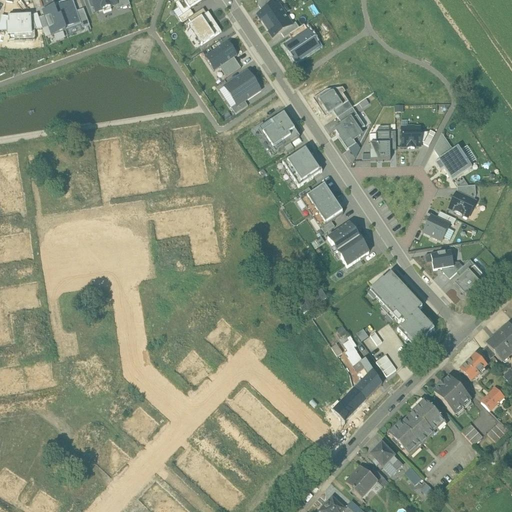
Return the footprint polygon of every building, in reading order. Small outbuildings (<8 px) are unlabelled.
[(83,31),(83,29),(81,26),(82,26),(77,12),(72,0),(69,0),(55,5),(56,7),(54,8),(58,18),(61,17),(66,31),(65,31),(67,37),(83,31)] [(91,0),(96,13),(103,10),(104,14),(111,11),(110,8),(116,5),(117,5),(115,0),(91,0)] [(127,0),(115,0),(117,5),(116,5),(118,10),(130,5),(127,0)] [(206,0),(182,0),(181,1),(176,5),(183,16),(179,19),(182,24),(188,20),(194,16),(190,11),(206,0)] [(273,6),(272,0),(257,0),(258,6),(262,13),(273,6)] [(285,15),(279,6),(273,6),(262,13),(257,17),(265,28),(285,15)] [(45,17),(49,28),(52,36),(65,31),(66,31),(61,17),(58,18),(54,8),(43,12),(45,17)] [(81,26),(83,29),(90,27),(84,10),(77,12),(82,26),(81,26)] [(188,20),(191,25),(206,15),(203,10),(194,16),(188,20)] [(188,27),(201,46),(221,33),(208,13),(206,15),(191,25),(188,27)] [(1,16),(0,22),(0,32),(6,32),(7,42),(35,41),(35,30),(43,30),(39,19),(37,14),(31,17),(8,18),(1,16)] [(285,15),(265,28),(272,40),(281,34),(284,39),(289,36),(299,29),(296,24),(292,26),(285,15)] [(49,28),(45,17),(39,19),(43,30),(49,28)] [(304,26),(299,29),(289,36),(293,41),(284,47),(295,63),(318,48),(304,26)] [(205,59),(214,72),(219,69),(234,59),(237,57),(228,43),(205,59)] [(241,69),(234,59),(219,69),(226,79),(241,69)] [(260,92),(247,73),(224,88),(236,106),(237,107),(244,102),(260,92)] [(326,91),(313,100),(325,119),(333,113),(348,103),(342,94),(340,96),(336,89),(326,91)] [(248,107),(244,102),(237,107),(236,106),(231,109),(235,115),(248,107)] [(333,113),(337,119),(352,109),(348,103),(333,113)] [(337,119),(342,126),(357,116),(352,109),(337,119)] [(283,115),(259,131),(276,155),(299,139),(283,115)] [(342,126),(336,131),(340,137),(338,139),(347,151),(356,145),(353,141),(361,136),(358,132),(365,128),(357,116),(342,126)] [(401,130),(402,148),(408,148),(408,150),(414,149),(414,148),(420,148),(420,144),(424,143),(429,134),(420,134),(420,129),(414,130),(414,128),(407,129),(407,130),(401,130)] [(430,132),(429,134),(424,143),(423,145),(428,148),(435,134),(430,132)] [(370,136),(370,162),(390,161),(390,151),(390,133),(376,134),(376,136),(370,136)] [(433,151),(440,160),(453,152),(442,135),(433,151)] [(452,182),(472,169),(458,148),(453,152),(440,160),(435,164),(440,172),(443,170),(452,182)] [(306,149),(282,165),(299,189),(322,173),(306,149)] [(324,187),(300,202),(320,231),(343,216),(324,187)] [(457,188),(457,195),(473,202),(476,197),(475,187),(457,188)] [(462,216),(468,219),(475,204),(473,202),(457,195),(456,195),(449,210),(455,213),(454,214),(462,217),(462,216)] [(437,219),(453,226),(456,221),(440,214),(437,219)] [(441,242),(449,226),(431,218),(423,234),(441,242)] [(349,225),(327,240),(347,269),(369,255),(349,225)] [(28,235),(0,239),(0,261),(31,256),(28,235)] [(433,272),(443,270),(453,268),(453,264),(451,252),(431,256),(425,257),(426,265),(432,264),(433,272)] [(461,278),(474,266),(470,261),(463,268),(457,274),(461,278)] [(453,268),(443,270),(443,272),(450,280),(457,274),(463,268),(459,264),(453,264),(453,268)] [(486,279),(474,266),(461,278),(453,285),(466,298),(486,279)] [(390,274),(383,280),(382,280),(370,291),(377,298),(376,299),(383,307),(384,307),(395,319),(395,320),(399,324),(401,322),(404,325),(397,331),(406,341),(408,340),(415,348),(434,330),(418,313),(422,308),(390,274)] [(36,285),(0,290),(0,312),(39,306),(36,285)] [(241,338),(223,321),(206,340),(224,356),(241,338)] [(511,330),(509,327),(487,346),(495,355),(502,364),(511,355),(511,330)] [(370,337),(377,347),(382,343),(375,334),(370,337)] [(352,341),(350,343),(349,342),(343,346),(347,352),(346,352),(347,353),(345,354),(348,359),(349,360),(357,354),(354,349),(356,347),(352,341)] [(495,355),(488,346),(482,351),(490,360),(495,355)] [(212,367),(194,351),(177,370),(195,386),(212,367)] [(357,354),(349,360),(348,359),(347,360),(353,369),(360,364),(362,362),(357,354)] [(386,357),(376,363),(380,368),(389,361),(386,357)] [(486,368),(475,357),(471,361),(467,365),(460,372),(471,383),(486,368)] [(382,385),(365,360),(362,362),(360,364),(364,371),(368,376),(361,383),(373,394),(382,385)] [(392,366),(389,361),(380,368),(383,373),(392,366)] [(48,364),(0,370),(0,395),(52,387),(48,364)] [(360,364),(353,369),(357,375),(364,371),(360,364)] [(392,366),(383,373),(386,378),(396,371),(392,366)] [(511,385),(511,370),(503,378),(511,386),(511,385)] [(449,379),(444,384),(442,383),(438,387),(439,388),(434,394),(454,415),(470,401),(449,379)] [(373,394),(361,383),(359,385),(358,383),(353,389),(354,391),(365,402),(366,402),(373,394)] [(354,391),(333,412),(345,423),(365,402),(354,391)] [(489,396),(481,404),(489,412),(498,404),(489,396)] [(414,415),(402,426),(401,425),(389,436),(408,457),(420,446),(421,447),(433,435),(432,434),(444,423),(425,402),(412,414),(414,415)] [(158,425),(141,409),(123,427),(141,443),(158,425)] [(508,431),(500,423),(487,435),(496,444),(508,431)] [(470,425),(461,433),(473,446),(482,438),(470,425)] [(125,459),(108,443),(90,461),(108,477),(125,459)] [(382,445),(376,450),(375,449),(370,454),(371,455),(370,456),(383,469),(388,463),(397,472),(400,468),(402,466),(382,445)] [(418,477),(410,468),(405,474),(412,482),(418,477)] [(361,469),(351,480),(350,479),(346,484),(353,490),(352,491),(361,500),(377,483),(368,475),(361,469)] [(385,480),(374,469),(368,475),(377,483),(380,486),(385,480)] [(25,482),(4,470),(0,476),(0,496),(12,503),(25,482)] [(428,496),(434,491),(428,484),(422,490),(428,496)] [(55,511),(60,504),(40,491),(27,511),(55,511)] [(344,510),(332,499),(320,511),(352,511),(347,507),(344,510)]
